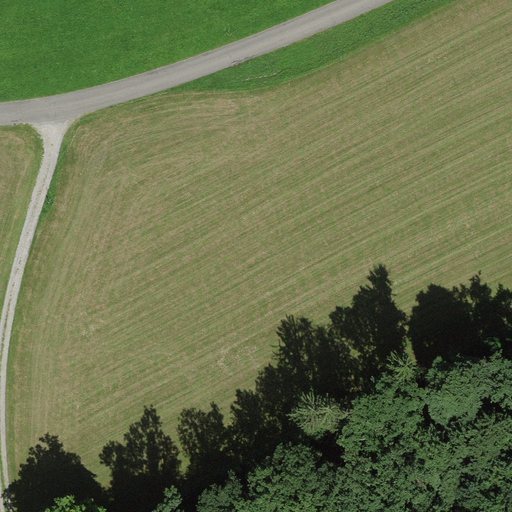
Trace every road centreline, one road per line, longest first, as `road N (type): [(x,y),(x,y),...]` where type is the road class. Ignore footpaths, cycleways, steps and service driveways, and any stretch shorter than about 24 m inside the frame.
road 1 (track): [(60,109),(5,341),(8,511)]
road 2 (unclassified): [(0,116),(146,86),(370,0)]
